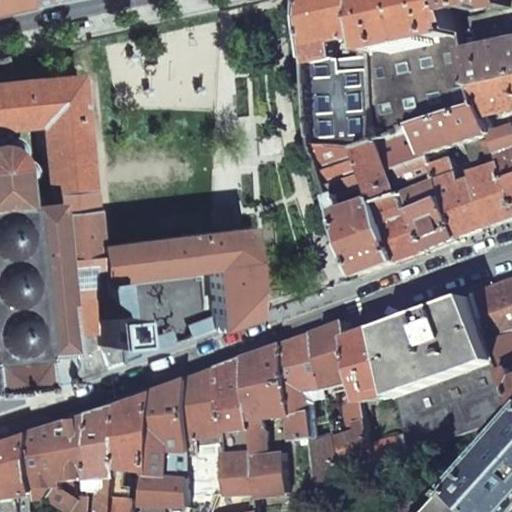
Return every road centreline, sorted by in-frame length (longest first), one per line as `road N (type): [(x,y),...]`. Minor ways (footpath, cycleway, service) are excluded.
road 1 (residential): [(0,430),(511,251)]
road 2 (residential): [(133,0),(0,29)]
